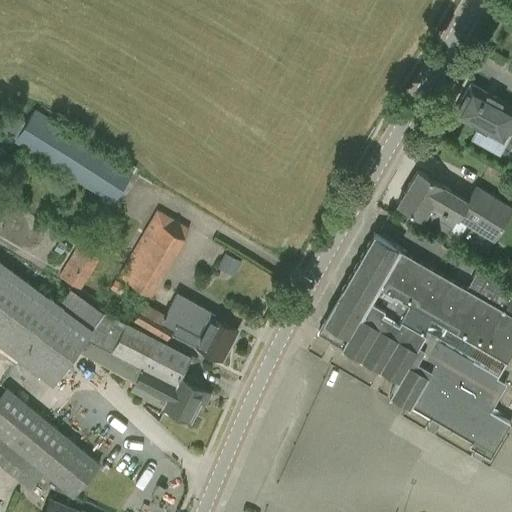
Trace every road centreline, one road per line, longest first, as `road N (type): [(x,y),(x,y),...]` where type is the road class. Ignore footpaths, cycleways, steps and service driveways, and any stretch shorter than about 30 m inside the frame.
road 1 (tertiary): [(202,511),(272,354),(477,0)]
road 2 (unknown): [(258,385),(396,462)]
